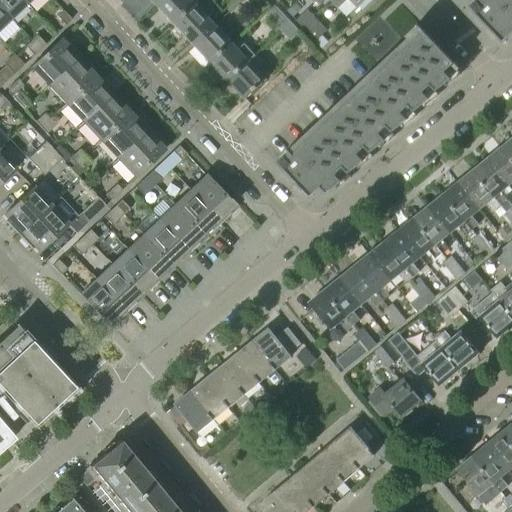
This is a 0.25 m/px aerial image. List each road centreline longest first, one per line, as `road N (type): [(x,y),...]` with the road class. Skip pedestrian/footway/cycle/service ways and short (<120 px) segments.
road 1 (residential): [(90,0),(309,234)]
road 2 (residential): [(309,234),(506,85)]
road 3 (residential): [(125,397),(309,234)]
road 4 (residential): [(349,511),(511,370)]
road 5 (residential): [(125,397),(0,262)]
road 6 (residential): [(0,505),(125,397)]
road 7 (residential): [(228,511),(125,397)]
